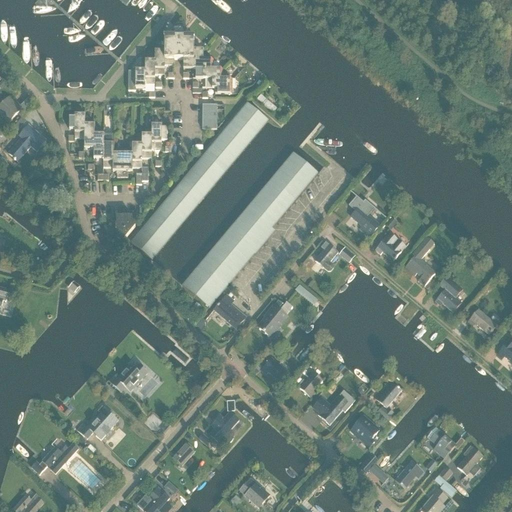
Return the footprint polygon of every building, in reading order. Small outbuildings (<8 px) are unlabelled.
[(164,38),(164,47),(174,47),(174,50),(183,51),(183,41),(184,41),(184,38),(184,30),(174,30),(174,38),(164,38)] [(183,60),(183,70),(193,70),(193,60),(203,60),(203,50),(193,50),(193,38),(184,38),(184,41),(183,41),(183,60)] [(164,47),(164,50),(164,60),(174,60),(183,60),(183,51),(174,50),(174,47),(164,47)] [(174,67),(174,60),(164,60),(164,50),(154,50),(154,60),(155,60),(154,70),(164,70),(164,67),(174,67)] [(164,76),(164,70),(154,70),(155,60),(154,60),(145,60),(145,69),(145,79),(155,79),(155,76),(164,76)] [(193,60),(193,70),(196,70),(196,80),(202,80),(202,70),(212,70),(212,60),(203,60),(193,60)] [(135,89),(145,89),(145,86),(155,86),(155,79),(145,79),(145,69),(135,69),(135,72),(129,72),(129,91),(135,91),(135,89)] [(202,70),(202,80),(205,80),(205,90),(212,90),(212,80),(222,80),(222,70),(212,70),(202,70)] [(231,80),(222,80),(212,80),(212,90),(215,90),(214,95),(228,95),(228,90),(231,90),(231,80)] [(264,92),(261,97),(278,109),(282,104),(264,92)] [(256,102),(273,115),(276,111),(260,97),(256,102)] [(0,115),(8,124),(21,111),(8,99),(4,103),(0,98),(0,115)] [(240,112),(261,130),(268,122),(247,105),(240,112)] [(235,119),(255,137),(261,130),(240,112),(235,119)] [(69,117),(69,131),(74,131),(74,133),(84,133),(84,124),(85,114),(74,114),(74,117),(69,117)] [(229,126),(250,143),(255,137),(235,119),(229,126)] [(84,133),(74,133),(74,140),(84,140),(84,143),(94,143),(94,133),(94,124),(84,124),(84,133)] [(167,141),(167,127),(161,127),(161,124),(151,124),(151,134),(151,144),(161,144),(161,141),(167,141)] [(30,147),(37,153),(47,142),(28,126),(23,132),(18,137),(21,140),(8,155),(17,163),(30,147)] [(223,133),(244,150),(250,143),(229,126),(223,133)] [(104,133),(94,133),(94,143),(84,143),(84,150),(93,150),(93,153),(103,153),(103,143),(104,133)] [(217,140),(238,157),(244,150),(223,133),(217,140)] [(141,134),(141,143),(142,143),(142,153),(151,153),(151,150),(161,150),(161,144),(151,144),(151,134),(141,134)] [(211,147),(232,164),(238,157),(217,140),(211,147)] [(103,153),(93,153),(93,159),(103,159),(103,162),(113,162),(113,153),(113,143),(103,143),(103,153)] [(132,163),(142,163),(142,160),(151,160),(151,153),(142,153),(142,143),(141,143),(132,143),(132,153),(132,163)] [(206,154),(227,171),(232,164),(211,147),(206,154)] [(117,179),(122,179),(122,153),(113,153),(113,162),(103,162),(103,169),(112,169),(112,172),(117,172),(117,179)] [(132,153),(122,153),(122,179),(128,179),(128,172),(132,173),(132,169),(142,169),(142,163),(132,163),(132,153)] [(200,161),(221,178),(227,171),(206,154),(200,161)] [(293,154),(287,161),(312,182),(318,174),(293,154)] [(194,167),(215,185),(221,178),(200,161),(194,167)] [(281,168),(306,189),(312,182),(287,161),(281,168)] [(188,174),(209,192),(215,185),(194,167),(188,174)] [(275,175),(300,196),(306,189),(281,168),(275,175)] [(183,181),(203,199),(209,192),(188,174),(183,181)] [(270,182),(294,203),(300,196),(275,175),(270,182)] [(177,188),(198,206),(203,199),(183,181),(177,188)] [(264,189),(288,209),(294,203),(270,182),(264,189)] [(171,195),(192,213),(198,206),(177,188),(171,195)] [(258,196),(283,216),(288,209),(264,189),(258,196)] [(165,202),(186,220),(192,213),(171,195),(165,202)] [(252,203),(277,223),(283,216),(258,196),(252,203)] [(348,207),(355,212),(351,218),(361,227),(359,230),(369,238),(380,226),(368,217),(375,209),(374,209),(372,211),(356,197),(348,207)] [(160,209),(180,226),(186,220),(165,202),(160,209)] [(247,209),(272,230),(277,223),(252,203),(247,209)] [(154,216),(175,233),(180,226),(160,209),(154,216)] [(237,221),(264,243),(274,232),(247,209),(237,221)] [(148,223),(169,240),(175,233),(154,216),(148,223)] [(132,225),(132,217),(116,218),(116,240),(121,244),(135,228),(135,225),(132,225)] [(397,224),(391,218),(384,226),(391,231),(397,224)] [(227,232),(254,255),(264,243),(237,221),(227,232)] [(142,230),(163,247),(169,240),(148,223),(142,230)] [(137,236),(157,254),(163,247),(142,230),(137,236)] [(221,240),(248,262),(254,255),(227,232),(221,240)] [(375,251),(380,256),(382,253),(393,262),(402,252),(405,247),(390,234),(386,239),(375,251)] [(137,236),(131,243),(152,261),(157,254),(137,236)] [(435,245),(427,238),(413,255),(416,257),(405,269),(414,277),(417,274),(421,278),(418,283),(424,288),(435,274),(421,262),(435,245)] [(215,248),(242,270),(248,262),(221,240),(215,248)] [(330,273),(334,270),(333,267),(330,263),(338,254),(325,243),(321,249),(324,251),(315,262),(324,270),(327,273),(330,273)] [(208,255),(235,278),(242,270),(215,248),(208,255)] [(339,256),(349,264),(354,258),(344,249),(339,256)] [(203,262),(230,284),(235,278),(208,255),(203,262)] [(195,271),(222,293),(230,284),(203,262),(195,271)] [(189,278),(216,301),(222,293),(195,271),(189,278)] [(445,291),(435,303),(440,307),(442,304),(453,314),(461,304),(455,299),(462,291),(447,277),(440,285),(445,291)] [(189,278),(182,286),(209,309),(216,301),(189,278)] [(302,287),(297,293),(316,308),(320,303),(302,287)] [(12,292),(0,289),(0,307),(1,308),(3,302),(5,303),(7,298),(10,299),(12,292)] [(226,296),(226,297),(214,311),(236,330),(245,319),(230,306),(233,302),(232,301),(226,296)] [(489,304),(484,300),(478,307),(483,311),(489,304)] [(292,308),(286,304),(284,307),(282,306),(283,305),(278,301),(264,318),(267,320),(259,330),(263,333),(268,338),(272,341),(282,329),(280,328),(289,317),(287,315),(292,308)] [(478,311),(468,323),(473,327),(475,325),(489,337),(497,327),(478,311)] [(511,339),(497,356),(502,360),(504,358),(511,364),(511,339)] [(271,359),(261,371),(266,376),(268,373),(279,382),(287,373),(271,359)] [(142,369),(143,368),(140,365),(135,371),(130,367),(112,386),(120,393),(125,389),(130,393),(147,374),(142,369)] [(299,389),(311,400),(315,395),(313,392),(322,382),(313,373),(299,389)] [(378,394),(374,399),(386,410),(401,392),(392,384),(381,396),(378,394)] [(330,407),(321,399),(312,409),(317,413),(316,414),(329,426),(340,414),(342,416),(356,401),(344,391),(330,407)] [(386,413),(381,409),(378,414),(387,422),(393,415),(388,410),(386,413)] [(104,418),(101,415),(88,429),(83,425),(77,431),(87,440),(95,432),(98,434),(95,437),(100,441),(105,436),(107,438),(111,434),(109,432),(118,422),(113,418),(115,416),(110,412),(104,418)] [(230,431),(239,422),(230,414),(224,420),(220,417),(211,427),(215,430),(210,436),(219,444),(219,443),(221,445),(224,445),(226,445),(228,445),(230,443),(232,442),(233,440),(233,437),(233,435),(232,433),(230,431)] [(350,432),(369,449),(374,443),(371,441),(379,432),(363,418),(350,432)] [(445,459),(456,447),(438,432),(430,441),(442,452),(440,454),(445,459)] [(211,443),(203,436),(199,441),(207,447),(211,443)] [(55,475),(78,450),(73,445),(66,454),(62,451),(60,453),(55,449),(39,466),(36,463),(31,469),(39,476),(49,465),(52,468),(50,470),(55,475)] [(185,446),(173,459),(182,467),(194,454),(185,446)] [(457,469),(466,477),(480,461),(483,457),(471,447),(468,450),(464,456),(466,458),(457,469)] [(374,466),(367,459),(359,468),(366,475),(374,466)] [(435,470),(442,464),(439,460),(431,466),(435,470)] [(418,480),(424,473),(411,463),(395,482),(404,490),(415,478),(418,480)] [(384,474),(375,466),(369,473),(378,480),(384,474)] [(457,478),(445,468),(440,475),(451,484),(457,478)] [(455,492),(448,485),(440,479),(436,484),(441,488),(440,489),(450,497),(455,492)] [(250,480),(239,492),(258,509),(269,497),(250,480)] [(169,483),(164,488),(172,495),(176,490),(169,483)] [(157,511),(169,499),(158,489),(145,503),(143,501),(132,511),(140,511),(142,510),(143,511),(157,511)] [(440,511),(444,508),(442,506),(447,499),(435,489),(431,494),(433,496),(424,507),(420,511),(440,511)] [(13,511),(36,511),(43,504),(38,499),(39,499),(36,496),(31,501),(26,497),(13,511)] [(236,497),(229,504),(234,509),(241,501),(236,497)]
